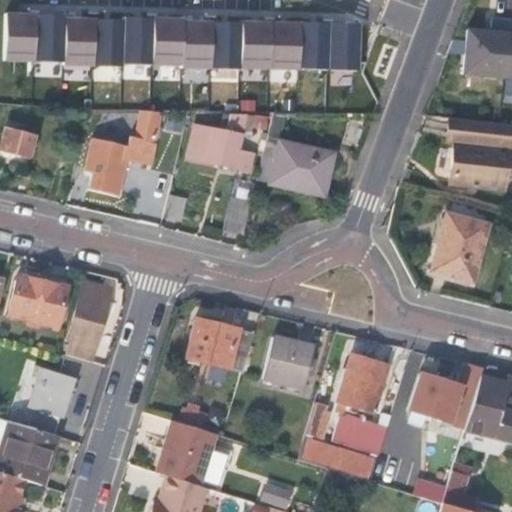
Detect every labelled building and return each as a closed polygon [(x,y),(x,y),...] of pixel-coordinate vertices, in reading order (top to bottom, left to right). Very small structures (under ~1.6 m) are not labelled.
[(31,63),(32,15),(2,14),(1,61),(31,63)] [(62,16),(32,15),(31,63),(60,64),(62,19),(62,16)] [(500,78),(507,19),(490,17),(489,32),(465,29),(464,43),(451,42),(448,53),(463,54),(461,74),(500,78)] [(62,19),(60,64),(60,67),(89,68),(91,20),(62,19)] [(121,19),(121,22),(119,66),(148,67),(150,20),(121,19)] [(511,19),(507,19),(501,77),(511,78),(511,19)] [(121,22),(91,20),(89,68),(119,69),(119,66),(121,22)] [(180,21),(150,20),(148,67),(178,68),(180,23),(180,21)] [(209,24),(180,23),(178,68),(178,70),(207,71),(209,24)] [(209,24),(207,71),(237,72),(237,71),(238,25),(209,24)] [(238,24),(238,25),(237,71),(266,72),(268,25),(238,24)] [(268,25),(266,72),(296,73),(296,72),(297,26),(268,25)] [(327,26),(297,25),(297,26),(296,72),(325,73),(327,26)] [(357,27),(327,26),(325,73),(355,74),(356,65),(357,27)] [(227,127),(244,132),(249,116),(232,110),(227,127)] [(132,140),(130,147),(94,140),(86,173),(92,174),(88,192),(118,198),(127,161),(150,166),(161,117),(145,113),(139,142),(132,140)] [(279,140),(285,115),(272,115),(257,179),(269,182),(279,140)] [(511,126),(449,121),(447,145),(455,146),(451,187),(507,192),(511,150),(511,149),(511,126)] [(190,158),(250,172),(254,153),(237,149),(239,137),(196,128),(190,158)] [(35,138),(6,130),(0,152),(30,159),(35,138)] [(333,154),(279,140),(269,182),(322,195),(333,154)] [(225,230),(243,235),(249,211),(231,206),(225,230)] [(470,282),(486,225),(444,214),(429,271),(470,282)] [(7,317),(55,330),(65,291),(18,279),(7,317)] [(84,282),(70,334),(75,335),(69,356),(92,363),(113,290),(84,282)] [(240,378),(251,340),(193,323),(182,361),(240,378)] [(264,376),(301,388),(314,347),(277,335),(264,376)] [(361,365),(371,368),(372,361),(362,358),(361,365)] [(384,371),(371,368),(361,365),(347,361),(332,412),(343,416),(345,408),(370,416),(384,371)] [(469,406),(479,372),(465,368),(460,385),(419,374),(407,411),(450,424),(457,399),(462,400),(461,403),(469,406)] [(506,373),(481,368),(479,372),(469,406),(465,422),(462,430),(505,442),(511,419),(511,413),(505,411),(508,399),(499,397),(506,373)] [(31,429),(56,437),(73,379),(42,370),(30,407),(36,409),(31,429)] [(465,422),(469,406),(461,403),(456,419),(465,422)] [(370,482),(378,455),(369,453),(367,461),(310,443),(312,438),(317,438),(324,414),(320,413),(321,406),(314,404),(297,460),(326,469),(339,472),(370,482)] [(215,435),(172,422),(156,473),(166,477),(199,487),(215,435)] [(49,460),(56,437),(31,429),(9,423),(2,446),(49,460)] [(42,486),(49,460),(2,446),(0,452),(0,473),(23,481),(42,486)] [(339,472),(326,469),(320,488),(333,492),(339,472)] [(468,476),(450,470),(445,489),(444,490),(457,494),(461,495),(468,476)] [(19,497),(23,481),(0,473),(0,511),(19,511),(20,509),(15,508),(19,497)] [(199,487),(166,477),(158,503),(153,502),(150,511),(197,511),(205,489),(199,487)] [(417,496),(440,503),(444,490),(445,489),(422,482),(417,496)] [(440,503),(446,505),(453,507),(457,494),(444,490),(440,503)]
